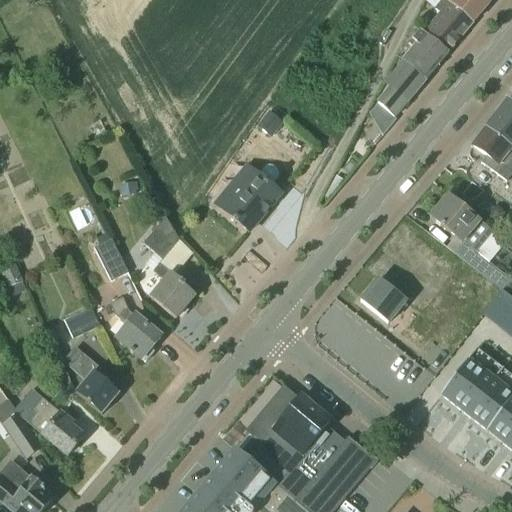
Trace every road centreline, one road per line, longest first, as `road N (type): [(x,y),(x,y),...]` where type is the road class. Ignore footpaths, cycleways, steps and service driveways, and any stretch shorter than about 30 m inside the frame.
road 1 (residential): [(511,510),(446,472),(265,329)]
road 2 (unclassified): [(421,0),(309,206),(332,250)]
road 3 (tertiary): [(332,250),(511,35)]
road 4 (tertiary): [(111,511),(265,329)]
